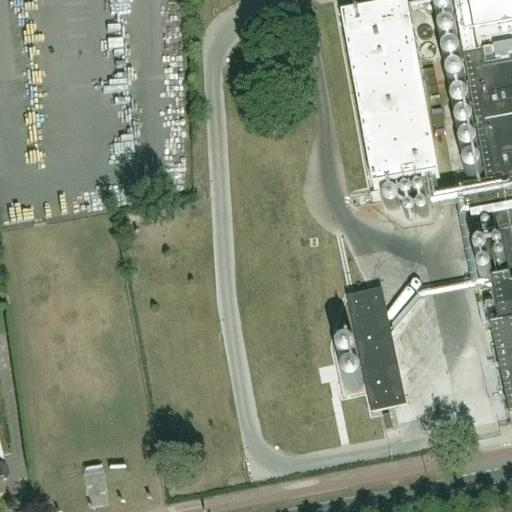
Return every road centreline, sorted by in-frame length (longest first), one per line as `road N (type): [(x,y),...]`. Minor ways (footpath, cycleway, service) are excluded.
road 1 (unknown): [(390,0),(446,266)]
road 2 (primary): [(511,483),(357,511)]
